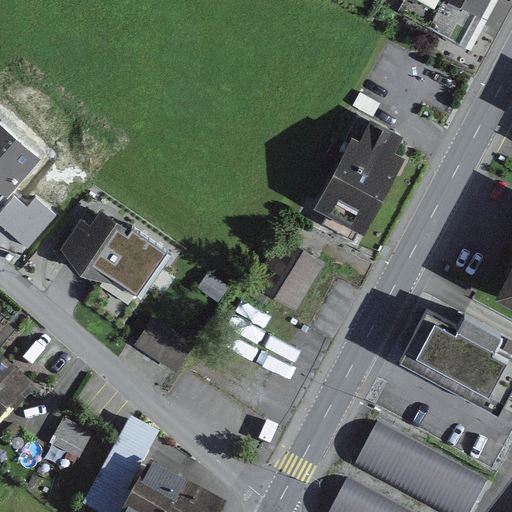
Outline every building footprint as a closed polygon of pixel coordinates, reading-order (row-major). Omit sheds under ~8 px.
[(487,0),(455,0),(480,13),(487,0)] [(313,204),(361,230),(404,153),(392,146),(400,133),(370,116),(369,119),(359,136),(353,132),(313,204)] [(0,211),(43,161),(0,123),(0,211)] [(159,248),(101,208),(90,223),(81,217),(61,246),(80,271),(132,287),(159,248)] [(320,262),(290,242),(260,289),(291,308),(320,262)] [(511,264),(497,295),(511,303),(511,264)] [(209,271),(197,288),(218,302),(229,284),(209,271)] [(511,353),(496,345),(502,332),(464,313),(458,323),(428,308),(401,361),(501,411),(509,394),(511,388),(511,353)] [(195,340),(152,314),(135,344),(177,369),(195,340)] [(0,421),(32,383),(0,357),(0,421)] [(63,418),(49,444),(78,459),(91,433),(63,418)] [(131,418),(83,506),(94,511),(123,511),(133,495),(127,492),(159,433),(131,418)] [(378,420),(354,465),(441,511),(470,511),(488,480),(378,420)] [(220,511),(226,503),(152,463),(125,511),(220,511)] [(412,511),(348,477),(329,511),(412,511)]
